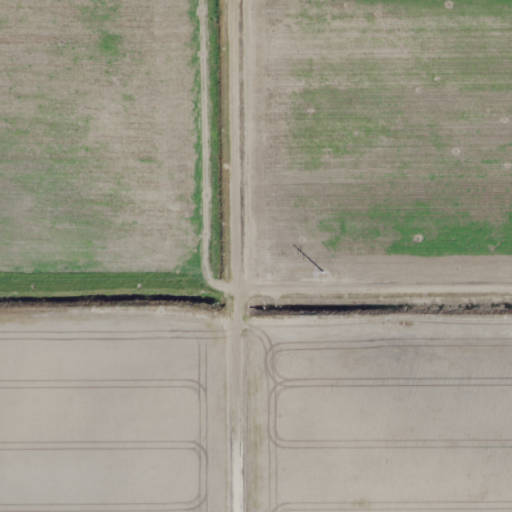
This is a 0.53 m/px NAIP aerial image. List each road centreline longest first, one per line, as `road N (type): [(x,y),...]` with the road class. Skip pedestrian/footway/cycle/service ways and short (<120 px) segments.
road 1 (residential): [(217,296),(213,0)]
road 2 (track): [(217,296),(511,292)]
road 3 (residential): [(209,511),(217,296)]
